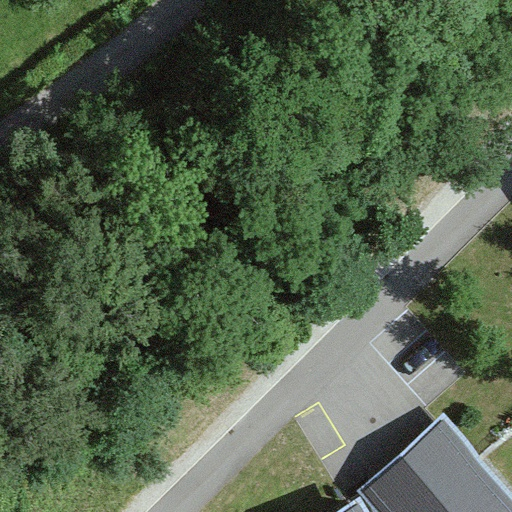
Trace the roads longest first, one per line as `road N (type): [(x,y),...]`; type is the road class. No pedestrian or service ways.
road 1 (residential): [(511,177),(169,511)]
road 2 (unclassified): [(186,0),(0,147)]
